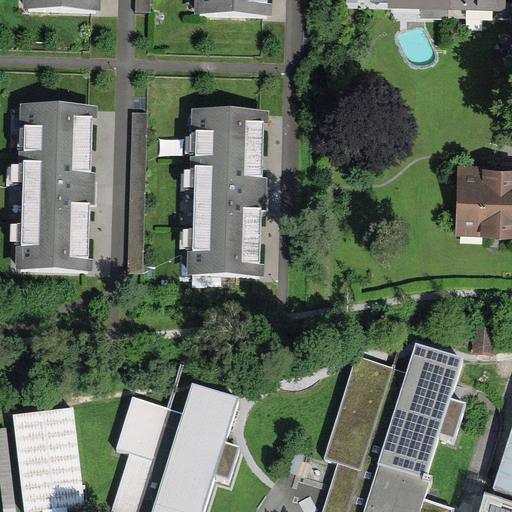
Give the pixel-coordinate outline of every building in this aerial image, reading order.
[(97,0),(30,0),(30,15),(97,16),(97,0)] [(265,0),(193,0),(193,23),(265,25),(265,0)] [(93,111),(25,109),(20,271),(88,273),(93,111)] [(148,120),(134,119),(130,277),(144,277),(148,120)] [(263,121),(200,120),(195,277),(258,279),(263,121)] [(511,174),(462,174),(462,230),(511,230),(511,174)] [(341,463),(324,511),(454,511),(455,509),(425,499),(432,478),(426,477),(462,364),(418,350),(409,376),(357,360),(326,458),(341,463)] [(134,400),(118,449),(134,454),(115,511),(205,511),(216,481),(228,485),(240,449),(226,444),(239,402),(196,388),(186,417),(134,400)] [(511,431),(493,490),(511,496),(511,431)] [(511,511),(511,506),(490,500),(486,511),(511,511)]
